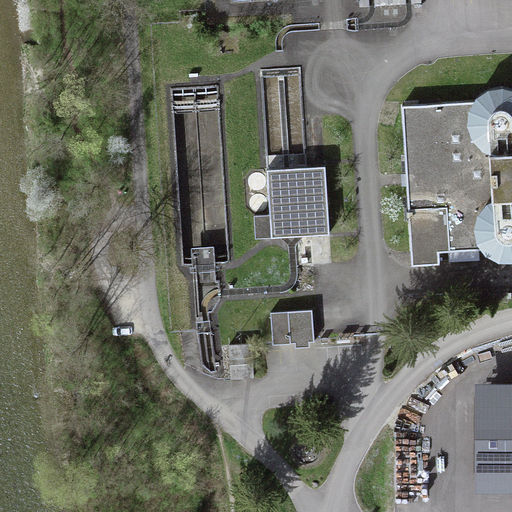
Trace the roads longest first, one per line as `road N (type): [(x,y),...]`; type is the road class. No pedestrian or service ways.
road 1 (unclassified): [(310,511),(265,453),(187,386),(163,353),(124,0)]
road 2 (residential): [(324,511),(403,377),(459,335),(511,317)]
